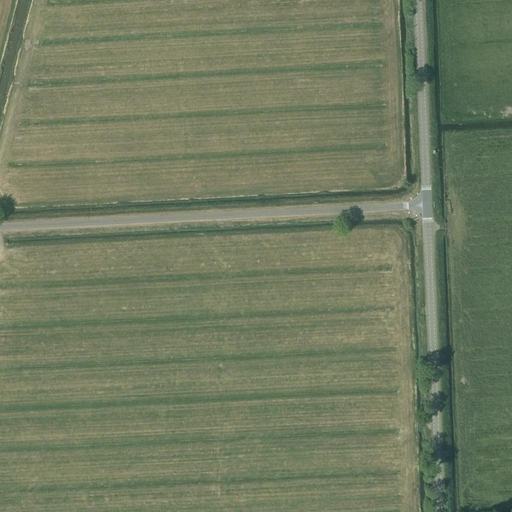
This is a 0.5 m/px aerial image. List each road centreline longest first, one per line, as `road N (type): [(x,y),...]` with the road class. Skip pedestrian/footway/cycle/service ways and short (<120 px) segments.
road 1 (tertiary): [(0,227),(427,205)]
road 2 (tertiary): [(441,511),(427,205)]
road 3 (tertiary): [(427,205),(418,0)]
